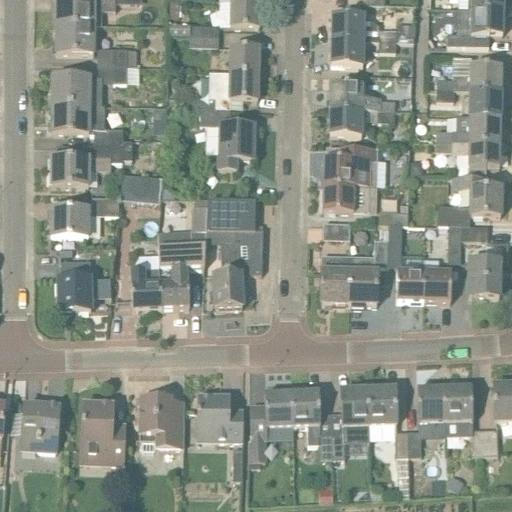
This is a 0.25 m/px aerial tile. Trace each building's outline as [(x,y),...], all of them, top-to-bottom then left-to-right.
[(93,31),(93,32),(102,32),(102,17),(116,17),(116,9),(142,9),(142,0),(97,0),(98,3),(56,3),(56,31),(93,31)] [(355,0),(356,10),(384,10),(384,0),(355,0)] [(471,15),(501,15),(501,7),(503,7),(502,0),(471,0),(471,15)] [(230,33),(258,33),(259,7),(231,7),(230,33)] [(462,53),(488,53),(488,40),(502,40),(502,24),(501,24),(501,15),(471,15),(458,14),(457,41),(446,41),(446,52),(462,52),(462,53)] [(345,21),(331,21),(331,37),(332,37),(332,46),(362,46),(363,20),(345,20),(345,21)] [(93,60),(93,32),(93,31),(56,31),(56,59),(93,60)] [(190,42),(219,43),(219,32),(191,31),(190,42)] [(379,47),(396,47),(396,36),(379,36),(379,47)] [(218,53),(219,43),(190,42),(189,53),(218,53)] [(362,46),(332,46),(332,54),(331,54),(331,71),(344,71),(344,72),(362,72),(362,46)] [(396,58),(396,47),(379,47),(379,58),(396,58)] [(229,79),(257,80),(258,53),(230,53),(229,79)] [(127,56),(97,55),(97,72),(127,71),(127,56)] [(127,71),(137,71),(137,56),(127,56),(127,71)] [(52,83),(51,111),(89,111),(102,111),(102,88),(127,89),(127,71),(97,72),(97,83),(52,83)] [(469,97),(499,97),(500,89),(501,89),(501,72),(488,72),(488,71),(470,71),(469,82),(453,82),(453,86),(437,86),(436,96),(454,96),(469,97)] [(230,116),(231,105),(257,106),(257,80),(229,79),(209,79),(209,104),(189,104),(189,115),(200,115),(230,116)] [(362,90),(332,89),(330,116),(361,116),(378,117),(395,117),(395,107),(381,106),(381,104),(361,104),(362,90)] [(453,108),(454,96),(436,96),(436,107),(453,108)] [(469,97),(468,122),(500,123),(500,106),(499,106),(499,97),(469,97)] [(89,111),(51,111),(51,139),(94,140),(94,151),(94,152),(122,152),(122,146),(123,146),(123,135),(106,135),(106,134),(104,134),(104,112),(102,111),(89,111)] [(167,114),(151,114),(151,131),(166,131),(167,114)] [(218,176),(236,176),(236,165),(252,166),(252,132),(230,131),(230,116),(200,115),(200,132),(220,133),(220,164),(218,164),(218,176)] [(361,116),(330,116),(329,141),(343,141),(342,142),(361,142),(361,116)] [(394,128),(395,117),(378,117),(377,128),(394,128)] [(499,140),(500,123),(468,122),(468,137),(436,137),(436,147),(498,149),(498,140),(499,140)] [(88,192),(88,176),(111,176),(111,169),(123,169),(123,166),(132,166),(132,150),(123,150),(123,146),(122,146),(122,152),(94,152),(94,151),(83,151),(83,163),(51,163),(51,192),(88,192)] [(485,173),(499,174),(499,157),(498,157),(498,149),(436,147),(435,158),(452,158),(452,160),(467,160),(467,174),(485,174),(485,173)] [(377,192),(378,154),(327,153),(327,164),(323,164),(323,191),(377,192)] [(123,181),(121,205),(158,208),(161,184),(123,181)] [(451,197),(470,197),(469,212),(437,212),(437,231),(448,232),(461,232),(469,232),(469,222),(500,222),(500,194),(484,194),(484,184),(451,184),(451,197)] [(377,192),(323,191),(322,218),(376,219),(377,192)] [(118,222),(118,204),(92,203),(92,221),(118,222)] [(190,237),(206,237),(208,205),(194,205),(193,212),(192,212),(190,237)] [(213,280),(215,315),(241,314),(240,280),(261,280),(262,237),(254,237),(255,206),(208,205),(206,237),(234,237),(234,249),(221,249),(222,280),(213,280)] [(51,214),(50,243),(87,243),(88,214),(51,214)] [(388,231),(402,231),(407,231),(407,219),(379,217),(379,230),(388,231)] [(322,243),(350,244),(350,230),(323,229),(322,243)] [(387,246),(387,271),(401,271),(402,231),(388,231),(387,246)] [(460,269),(461,246),(461,232),(448,232),(448,269),(460,269)] [(488,232),(469,232),(461,232),(461,246),(487,247),(488,232)] [(387,272),(387,271),(387,246),(374,246),(374,263),(349,263),(348,310),(376,310),(377,276),(377,272),(387,272)] [(159,275),(160,314),(189,313),(188,287),(187,287),(186,274),(204,274),(205,250),(158,253),(159,274),(159,275)] [(348,310),(349,263),(322,262),(322,275),(321,275),(320,309),(348,310)] [(469,266),(468,303),(498,303),(499,267),(469,266)] [(89,267),(65,268),(65,284),(56,285),(56,286),(58,286),(58,317),(57,317),(57,318),(90,317),(89,267)] [(132,316),(160,314),(159,275),(144,275),(144,274),(132,275),(132,289),(131,289),(132,316)] [(423,308),(423,277),(399,276),(396,276),(396,307),(423,308)] [(450,278),(424,277),(423,277),(423,308),(450,308),(450,278)] [(511,426),(511,390),(493,391),(494,427),(511,426)] [(445,429),(446,442),(471,442),(472,462),(484,461),(483,435),(472,436),(471,392),(469,392),(469,393),(444,393),(445,429)] [(445,429),(444,393),(419,394),(418,393),(417,393),(418,429),(445,429)] [(368,431),(369,431),(396,430),(395,394),(367,395),(368,431)] [(331,440),(330,440),(331,465),(345,465),(344,449),(370,448),(369,431),(368,431),(367,395),(340,396),(341,420),(330,420),(331,440)] [(331,465),(330,440),(320,440),(320,432),(319,432),(318,396),(316,396),(316,397),(291,398),(292,433),(308,433),(308,451),(319,451),(319,466),(331,465)] [(249,442),(250,468),(267,468),(266,446),(267,446),(267,434),(292,433),(291,398),(266,399),(266,398),(264,398),(264,413),(249,413),(250,442),(249,442)] [(196,448),(242,448),(243,416),(229,416),(229,407),(220,406),(220,402),(197,402),(196,448)] [(183,455),(184,437),(184,409),(170,409),(170,405),(139,405),(139,448),(155,448),(155,454),(183,455)] [(124,472),(124,455),(125,429),(112,429),(112,410),(82,409),(80,470),(124,472)] [(55,458),(58,419),(48,418),(49,412),(24,410),(21,455),(55,458)] [(497,435),(483,435),(484,461),(498,461),(497,435)] [(407,438),(408,463),(421,463),(420,437),(407,438)] [(396,463),(408,463),(407,438),(395,438),(396,463)] [(232,486),(242,486),(242,454),(232,454),(232,486)] [(383,494),(374,494),(375,505),(384,504),(383,494)]
